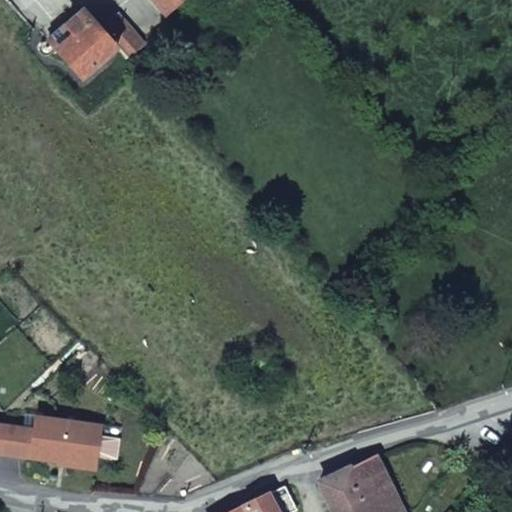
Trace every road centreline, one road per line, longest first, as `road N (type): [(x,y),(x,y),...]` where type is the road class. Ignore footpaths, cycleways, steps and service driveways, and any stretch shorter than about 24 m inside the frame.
road 1 (unclassified): [(186,511),(511,404)]
road 2 (unclassified): [(0,485),(158,511)]
